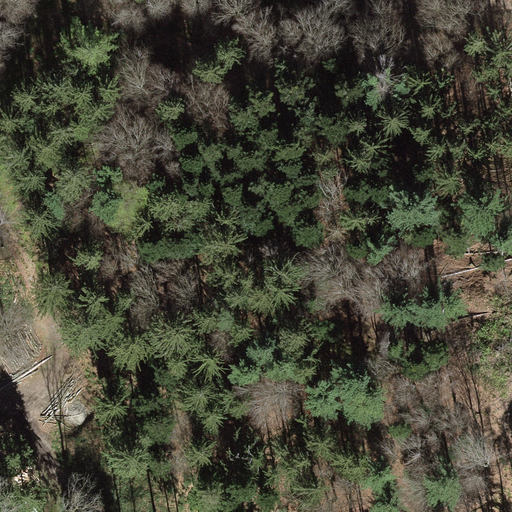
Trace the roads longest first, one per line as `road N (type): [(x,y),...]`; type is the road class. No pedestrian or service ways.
road 1 (track): [(0,400),(30,393),(48,371),(55,340),(46,301),(0,217)]
road 2 (track): [(30,393),(85,442),(133,511)]
road 3 (track): [(324,0),(370,12),(459,3)]
